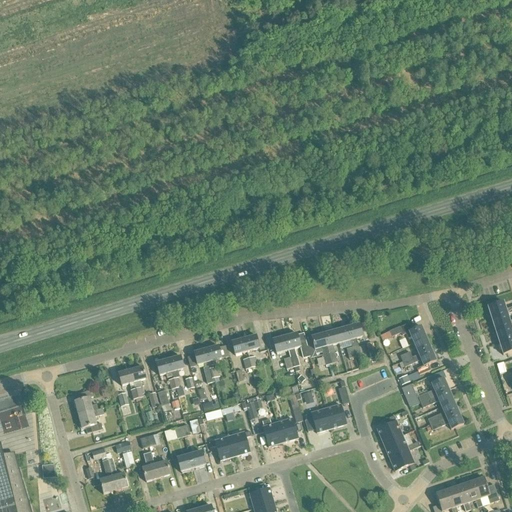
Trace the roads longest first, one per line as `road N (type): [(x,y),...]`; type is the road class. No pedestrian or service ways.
road 1 (track): [(0,294),(511,135)]
road 2 (primary): [(0,345),(511,187)]
road 3 (residential): [(45,376),(236,321),(452,293)]
road 4 (residential): [(126,511),(282,467)]
road 5 (residential): [(282,467),(365,443),(403,503)]
road 6 (residential): [(509,438),(452,293)]
road 7 (residential): [(82,511),(45,376)]
road 8 (residential): [(403,503),(440,467),(509,438)]
